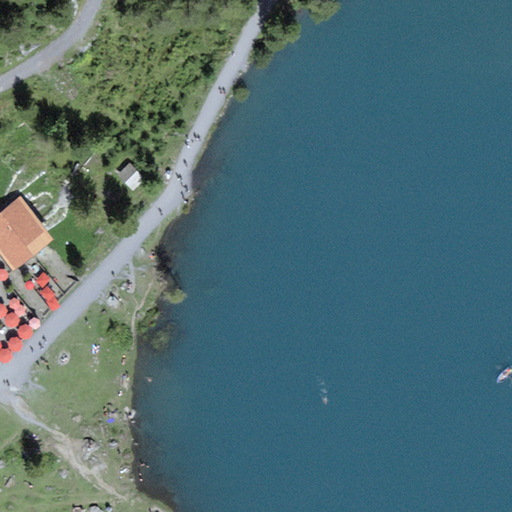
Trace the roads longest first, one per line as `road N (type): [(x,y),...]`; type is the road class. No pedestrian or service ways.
road 1 (track): [(104,275),(0,380)]
road 2 (track): [(98,0),(68,46),(0,92)]
